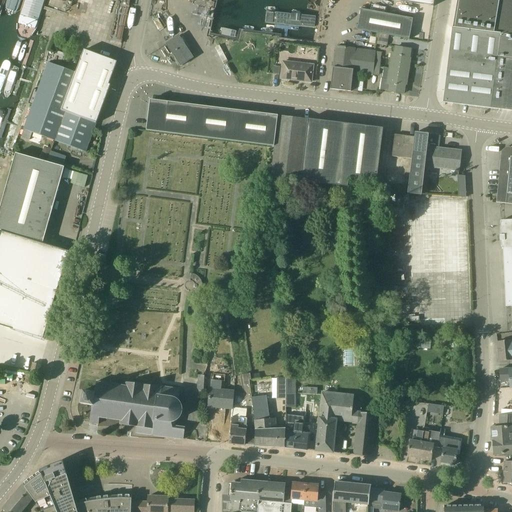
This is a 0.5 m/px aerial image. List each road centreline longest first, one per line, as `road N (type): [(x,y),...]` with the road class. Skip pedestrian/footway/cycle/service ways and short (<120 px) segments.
road 1 (unclassified): [(36,440),(136,76)]
road 2 (unclassified): [(474,489),(483,387),(475,123)]
road 3 (unclassified): [(426,116),(136,76)]
road 4 (unclassified): [(429,482),(216,459)]
road 5 (unclassified): [(36,440),(216,459)]
